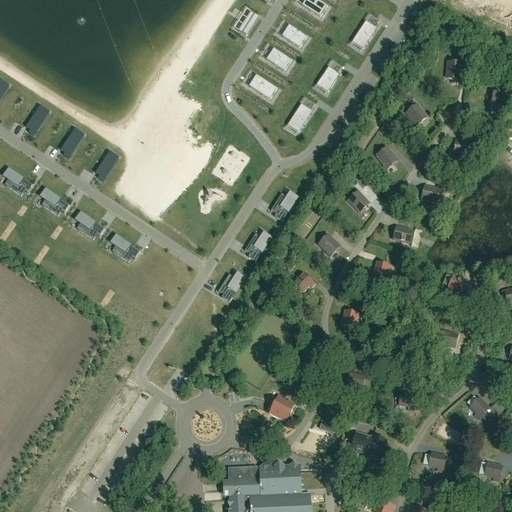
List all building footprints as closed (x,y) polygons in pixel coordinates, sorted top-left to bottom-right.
[(316,0),(305,0),(302,6),(320,18),(327,7),(316,0)] [(251,13),(239,32),(245,36),(257,17),(251,13)] [(366,22),(352,43),(363,51),(377,30),(366,22)] [(289,26),(281,37),(300,49),(307,38),(289,26)] [(274,49),(266,61),(284,73),(292,61),(274,49)] [(460,80),(461,64),(448,63),(447,79),(460,80)] [(328,68),(316,86),(328,94),(340,76),(328,68)] [(256,76),(249,87),(270,101),(277,90),(256,76)] [(474,79),(479,86),(484,83),(479,76),(474,79)] [(0,100),(9,87),(1,82),(0,83),(0,100)] [(502,111),(505,96),(492,93),(489,109),(502,111)] [(301,105),(287,127),(299,134),(312,113),(301,105)] [(417,127),(427,118),(417,106),(407,114),(417,127)] [(34,117),(26,128),(30,131),(28,134),(33,137),(49,113),(41,108),(35,117),(34,117)] [(69,139),(61,151),(65,154),(63,157),(68,160),(84,136),(76,131),(70,140),(69,139)] [(470,157),(472,144),(456,142),(454,155),(470,157)] [(387,170),(397,161),(387,149),(377,158),(387,170)] [(103,162),(95,174),(99,177),(98,179),(103,183),(119,159),(111,154),(105,163),(103,162)] [(9,170),(3,178),(8,181),(5,186),(21,197),(25,192),(27,194),(32,186),(9,170)] [(437,204),(440,191),(425,188),(422,201),(437,204)] [(46,190),(40,198),(45,201),(42,206),(58,217),(61,212),(64,214),(69,206),(46,190)] [(282,195),(271,211),(276,215),(274,218),(282,223),(288,214),(289,214),(299,198),(290,193),(286,198),(282,195)] [(359,213),(369,204),(358,193),(348,202),(359,213)] [(81,214),(76,221),(80,224),(77,230),(93,241),(97,236),(99,237),(104,230),(81,214)] [(409,245),(412,232),(397,228),(394,241),(409,245)] [(256,235),(245,252),(250,255),(248,258),(256,263),(262,254),(263,254),(273,239),(264,233),(260,238),(256,235)] [(116,236),(111,244),(115,247),(112,252),(128,263),(132,258),(134,260),(140,252),(116,236)] [(330,257),(339,247),(328,236),(319,246),(330,257)] [(391,271),(392,267),(377,264),(375,270),(374,270),(372,277),(386,280),(388,271),(391,271)] [(229,303),(235,294),(236,295),(246,279),(237,273),(234,279),(229,276),(218,292),(223,296),(222,298),(229,303)] [(315,285),(303,275),(298,280),(298,279),(293,284),(303,294),(310,287),(312,289),(315,285)] [(460,280),(453,278),(447,292),(451,294),(452,291),(461,295),(463,291),(464,292),(466,287),(464,287),(466,282),(460,280)] [(359,320),(360,316),(345,312),(343,319),(342,319),(341,325),(354,329),(357,319),(359,320)] [(404,334),(406,327),(386,323),(384,334),(400,337),(401,333),(404,334)] [(455,349),(458,336),(442,333),(440,346),(455,349)] [(309,375),(317,362),(304,354),(298,365),(305,369),(304,372),(309,375)] [(361,392),(364,378),(349,375),(347,387),(356,389),(356,391),(361,392)] [(414,411),(416,397),(401,395),(400,406),(409,408),(408,411),(414,411)] [(295,405),(281,398),(278,403),(276,402),(269,415),(284,422),(287,417),(289,418),(295,405)] [(478,420),(489,410),(479,399),(470,408),(476,414),(474,416),(478,420)] [(322,422),(320,430),(340,436),(342,428),(322,422)] [(365,459),(386,466),(391,450),(385,448),(387,442),(372,437),(371,439),(356,434),(351,450),(367,455),(365,459)] [(443,473),(446,458),(431,455),(429,467),(438,468),(437,471),(443,473)] [(498,483),(502,468),(487,464),(485,476),(493,478),(493,481),(498,483)] [(310,511),(310,495),(301,496),(299,467),(297,467),(294,465),(290,467),(282,468),(279,466),(275,468),(268,468),(264,466),(260,469),(259,469),(260,472),(256,473),(256,469),(229,470),(230,482),(229,482),(229,483),(229,484),(223,484),(224,492),(230,492),(230,501),(230,502),(230,511),(244,511),(245,511),(310,511)] [(393,511),(395,507),(380,501),(378,508),(377,507),(374,511),(390,511),(391,510),(393,511)]
